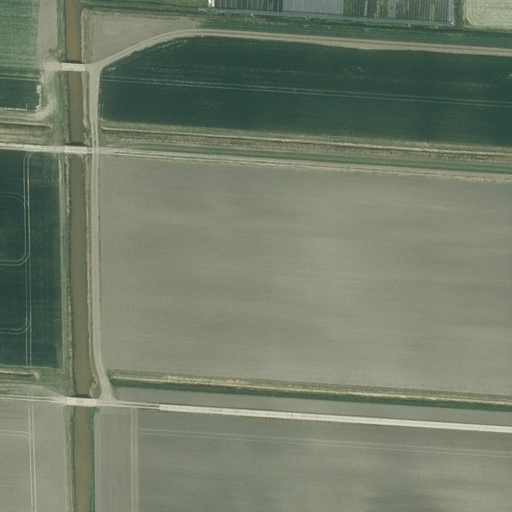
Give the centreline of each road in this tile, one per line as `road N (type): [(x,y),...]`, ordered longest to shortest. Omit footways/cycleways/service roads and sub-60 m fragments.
road 1 (track): [(511,50),(178,30),(89,68)]
road 2 (track): [(511,429),(97,403)]
road 3 (track): [(511,178),(105,152)]
